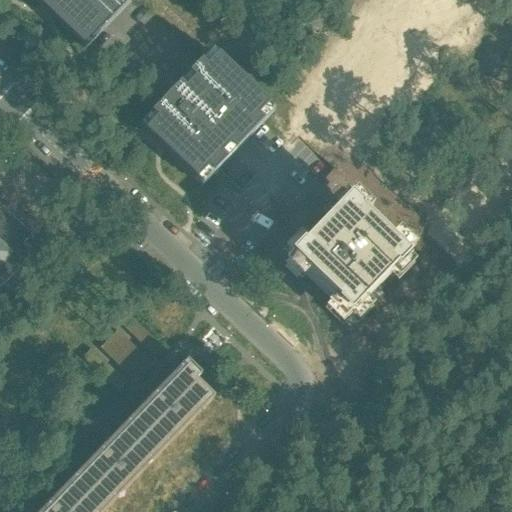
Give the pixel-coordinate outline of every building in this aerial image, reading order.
[(32,0),(33,1),(34,0),(45,0),(66,19),(59,26),(72,39),(78,33),(90,44),(104,29),(132,0),(32,0)] [(171,93),(155,110),(168,122),(160,131),(177,147),(168,156),(196,182),(207,170),(213,176),(263,123),(258,118),(269,106),(217,56),(206,68),(200,63),(171,93)] [(297,238),(280,255),(288,262),(280,270),(297,286),(305,279),(330,303),(322,310),(339,326),(341,325),(346,330),(352,325),(354,326),(370,310),(368,308),(381,295),(376,289),(387,278),(394,285),(411,268),(403,260),(411,253),(394,236),(386,244),(361,220),(371,210),(349,188),(339,198),(337,196),(321,213),(328,220),(304,245),(297,238)] [(0,289),(34,255),(33,254),(32,255),(23,246),(32,237),(0,205),(0,289)] [(77,237),(69,246),(76,253),(84,244),(77,237)] [(126,313),(117,322),(123,328),(132,319),(126,313)] [(132,319),(123,328),(129,334),(138,325),(132,319)] [(138,325),(129,334),(135,340),(144,330),(138,325)] [(144,330),(135,340),(141,345),(150,336),(144,330)] [(117,331),(109,340),(114,345),(123,337),(117,331)] [(150,336),(141,345),(147,351),(156,342),(150,336)] [(123,337),(114,345),(120,351),(129,342),(123,337)] [(109,340),(99,349),(105,355),(114,345),(109,340)] [(129,342),(120,351),(126,357),(135,348),(129,342)] [(156,342),(147,351),(153,357),(162,348),(156,342)] [(114,345),(105,355),(111,361),(120,351),(114,345)] [(135,348),(126,357),(132,363),(141,354),(135,348)] [(91,349),(82,358),(88,364),(97,355),(91,349)] [(120,351),(111,361),(117,366),(126,357),(120,351)] [(141,354),(132,363),(138,369),(147,360),(141,354)] [(97,355),(88,364),(94,370),(103,361),(97,355)] [(126,357),(117,366),(123,372),(132,363),(126,357)] [(147,360),(138,369),(145,375),(153,366),(147,360)] [(103,361),(94,370),(100,376),(109,367),(103,361)] [(103,511),(212,399),(195,382),(201,377),(186,362),(185,363),(189,368),(50,511),(103,511)] [(132,363),(123,372),(129,378),(138,369),(132,363)] [(109,367),(100,376),(106,382),(115,372),(109,367)] [(138,369),(129,378),(135,384),(145,375),(138,369)] [(115,372),(106,382),(112,387),(121,378),(115,372)] [(121,378),(112,387),(118,394),(127,384),(121,378)] [(2,487),(0,489),(0,501),(8,493),(2,487)] [(8,493),(0,501),(0,502),(5,508),(15,499),(8,493)]
